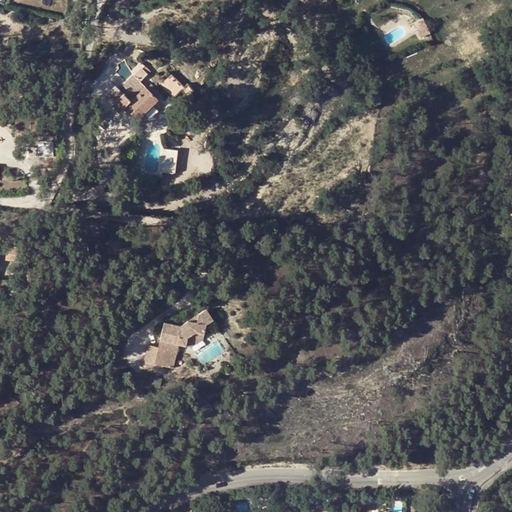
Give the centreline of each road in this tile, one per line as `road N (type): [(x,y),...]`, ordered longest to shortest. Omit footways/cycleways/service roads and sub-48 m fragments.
road 1 (tertiary): [(400,477),(227,478),(141,511)]
road 2 (residential): [(0,200),(38,198),(65,167),(101,0)]
